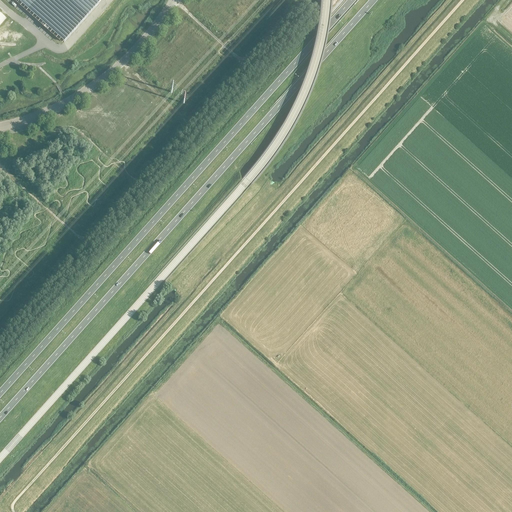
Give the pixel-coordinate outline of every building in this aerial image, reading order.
[(16,0),(28,10),(55,35),(63,42),(64,43),(85,19),(102,0),(16,0)] [(0,45),(4,49),(24,26),(19,22),(15,27),(9,21),(0,31),(0,45)] [(55,42),(58,39),(51,32),(48,36),(55,42)] [(272,178),(171,291),(175,294),(276,182),(276,181),(272,178)] [(25,497),(20,501),(25,506),(30,501),(25,497)] [(61,498),(49,511),(76,511),(77,511),(61,498)]
